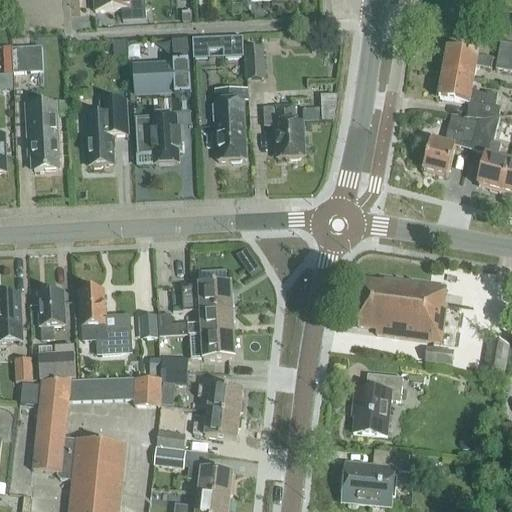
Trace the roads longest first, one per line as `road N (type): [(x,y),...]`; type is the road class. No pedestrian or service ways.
road 1 (unclassified): [(0,236),(294,220),(337,225)]
road 2 (residential): [(290,511),(313,329),(337,225)]
road 3 (tertiary): [(337,225),(376,16)]
road 4 (tertiary): [(511,249),(337,225)]
